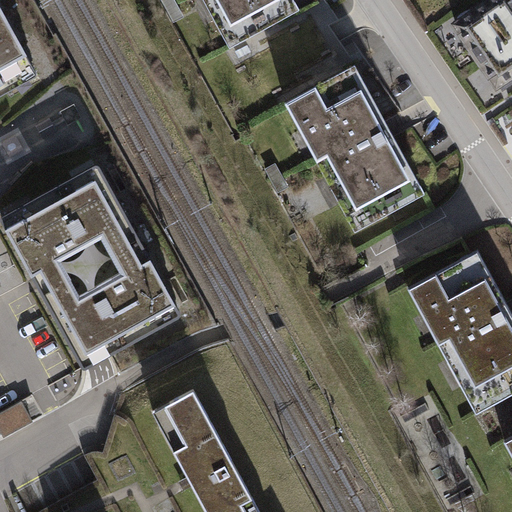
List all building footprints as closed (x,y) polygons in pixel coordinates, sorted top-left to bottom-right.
[(296,0),(207,0),(229,39),(297,2),(296,0)] [(511,1),(511,0),(486,0),(447,28),(493,93),(511,80),(511,1)] [(0,12),(0,92),(33,74),(0,12)] [(353,59),(286,96),(356,223),(423,187),(353,59)] [(42,270),(88,353),(174,306),(98,169),(2,222),(31,275),(42,270)] [(511,310),(478,246),(411,281),(478,409),(511,390),(511,310)] [(153,418),(205,511),(257,511),(192,396),(153,418)] [(26,398),(0,408),(0,420),(5,433),(36,420),(26,398)]
